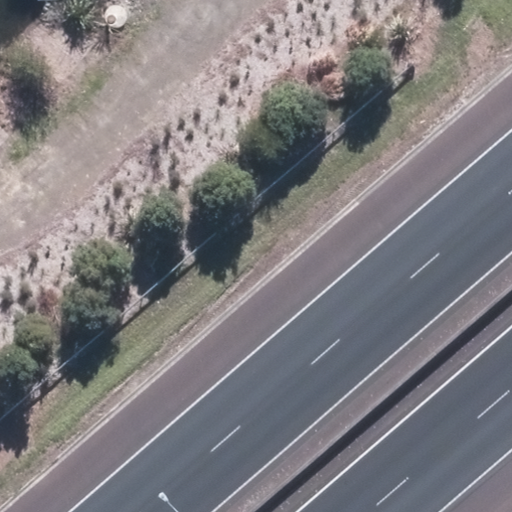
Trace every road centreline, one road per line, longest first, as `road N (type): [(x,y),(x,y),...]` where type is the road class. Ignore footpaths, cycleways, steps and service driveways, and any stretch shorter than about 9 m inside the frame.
road 1 (motorway): [(138,511),(511,191)]
road 2 (track): [(0,216),(232,0)]
road 3 (motorway): [(511,399),(381,511)]
